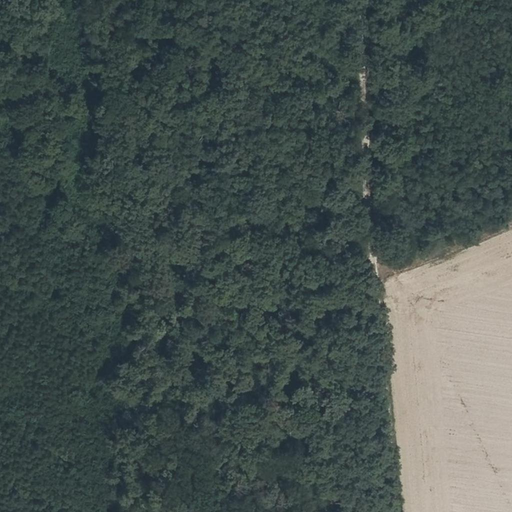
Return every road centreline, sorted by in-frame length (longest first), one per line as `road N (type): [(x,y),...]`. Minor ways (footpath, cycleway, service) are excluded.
road 1 (track): [(391,511),(348,0)]
road 2 (track): [(511,221),(372,278)]
